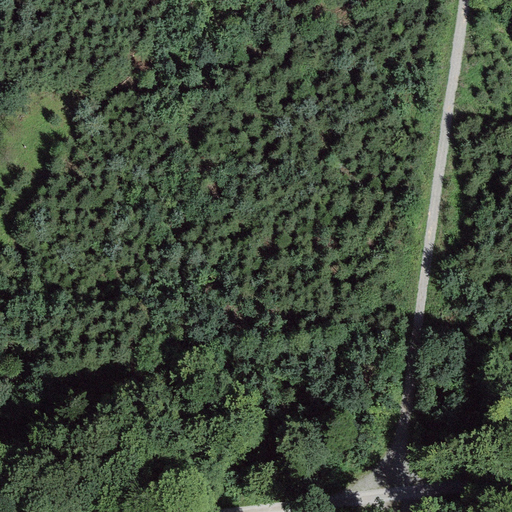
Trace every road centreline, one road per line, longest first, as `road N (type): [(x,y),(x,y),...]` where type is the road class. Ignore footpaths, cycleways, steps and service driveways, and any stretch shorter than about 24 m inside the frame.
road 1 (track): [(466,0),(390,490),(399,511)]
road 2 (track): [(244,511),(511,481)]
